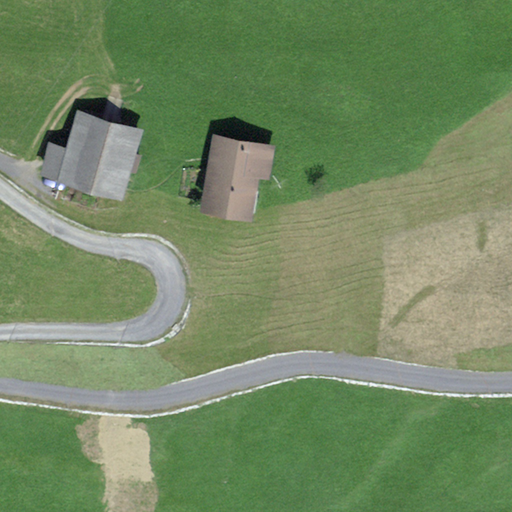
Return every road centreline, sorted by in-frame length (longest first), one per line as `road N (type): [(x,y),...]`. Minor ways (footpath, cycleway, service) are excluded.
road 1 (residential): [(511,384),(317,362),(137,401),(0,386)]
road 2 (residential): [(0,332),(141,329),(167,313),(173,283),(154,255),(75,236),(0,187)]
